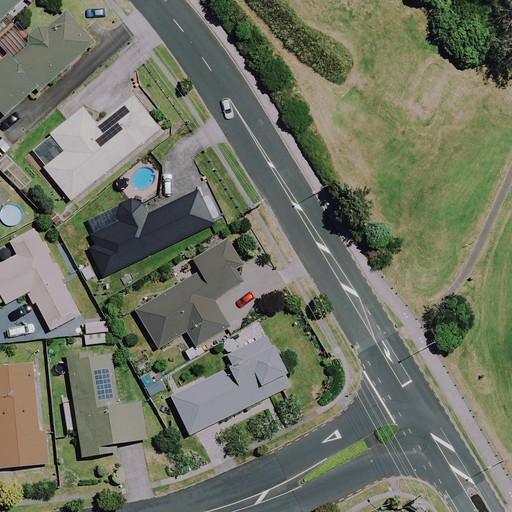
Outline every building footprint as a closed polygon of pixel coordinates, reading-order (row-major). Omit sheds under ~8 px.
[(0,0),(0,21),(23,0),(0,0)] [(0,36),(0,48),(9,58),(0,66),(0,113),(5,119),(37,90),(40,93),(93,46),(61,10),(31,36),(17,21),(0,36)] [(160,131),(133,98),(97,127),(83,110),(31,152),(45,170),(71,202),(160,131)] [(211,226),(190,182),(141,206),(137,198),(118,207),(87,222),(95,238),(83,244),(101,280),(211,226)] [(0,264),(0,307),(4,306),(29,293),(50,332),(80,316),(35,229),(9,243),(16,257),(0,264)] [(240,267),(225,243),(194,261),(201,274),(137,311),(159,349),(186,332),(196,349),(228,330),(212,302),(242,285),(234,271),(240,267)] [(107,345),(107,324),(86,324),(87,345),(107,345)] [(291,386),(261,324),(221,344),(233,368),(172,398),(190,435),(291,386)] [(119,406),(110,349),(66,355),(73,396),(63,398),(68,434),(78,433),(82,459),(117,453),(116,445),(145,441),(140,403),(119,406)] [(0,368),(0,471),(43,468),(35,366),(0,368)]
